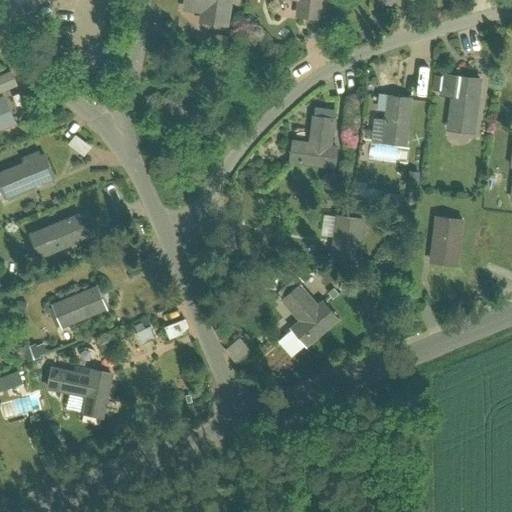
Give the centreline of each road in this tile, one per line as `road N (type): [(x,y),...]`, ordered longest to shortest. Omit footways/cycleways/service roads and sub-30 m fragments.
road 1 (residential): [(172,249),(276,110),(328,73),(402,41),(511,15)]
road 2 (residential): [(511,316),(236,429)]
road 3 (residential): [(236,429),(33,511)]
road 4 (residential): [(172,249),(236,429)]
road 5 (residential): [(0,50),(119,137)]
road 6 (residential): [(142,0),(119,137)]
road 7 (residential): [(119,137),(172,249)]
